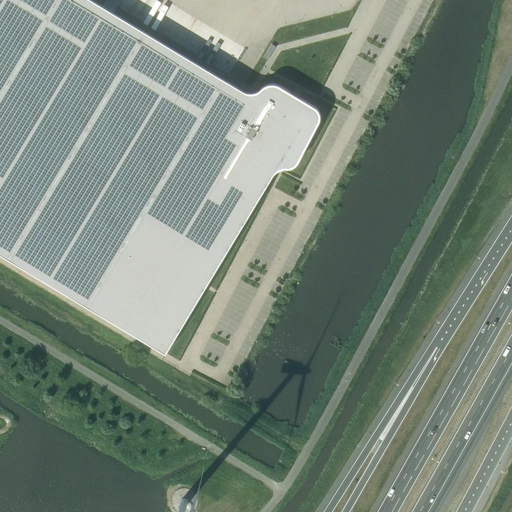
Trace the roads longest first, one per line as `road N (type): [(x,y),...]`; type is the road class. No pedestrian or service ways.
road 1 (unclassified): [(511,63),(304,457),(263,511)]
road 2 (motorway): [(511,291),(387,511)]
road 3 (motorway): [(432,346),(327,511)]
road 4 (motorway): [(432,346),(345,511)]
road 5 (motorway): [(422,511),(511,352)]
road 6 (motorway): [(511,221),(432,346)]
